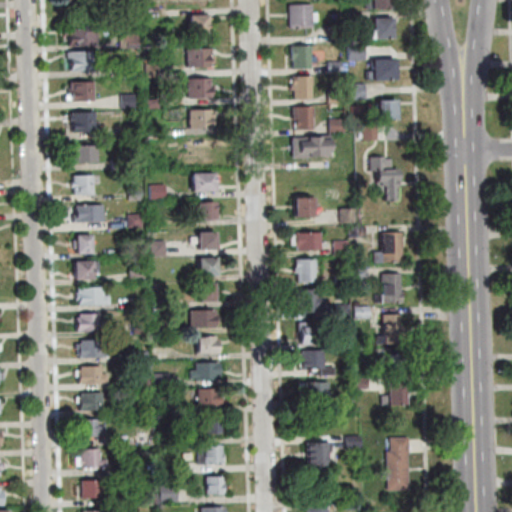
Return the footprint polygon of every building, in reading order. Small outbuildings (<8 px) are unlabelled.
[(373,0),(391,0),(392,10),(374,11),(373,0)] [(291,6),(312,5),(313,28),(291,29),(291,6)] [(209,30),(190,31),(190,12),(208,11),(209,30)] [(363,12),(363,25),(350,26),(349,13),(363,12)] [(392,20),(392,41),(374,42),(373,21),(392,20)] [(71,44),(69,44),(69,41),(65,41),(65,33),(64,33),(63,29),(71,29),(71,26),(97,25),(97,44),(71,45),(71,44)] [(331,28),(345,27),(346,41),(332,42),(331,28)] [(140,48),(120,49),(120,31),(139,30),(140,48)] [(365,44),(366,61),(350,62),(349,45),(365,44)] [(187,65),(187,47),(213,46),(213,64),(187,65)] [(310,69),(293,70),(293,59),(291,60),(291,46),(309,46),(310,69)] [(94,68),(68,69),(65,69),(65,52),(67,52),(67,51),(93,50),(94,68)] [(374,61),(395,60),(395,84),(375,85),(374,61)] [(340,61),(341,72),(328,72),(327,61),(340,61)] [(146,63),(159,62),(160,78),(147,79),(146,63)] [(137,78),(124,79),(124,69),(137,68),(137,78)] [(188,96),(187,76),(212,75),(212,95),(188,96)] [(311,98),(294,99),(293,90),(292,90),(292,76),(310,75),(311,98)] [(66,100),(66,93),(68,93),(68,88),(70,88),(70,80),(94,79),(95,99),(66,100)] [(365,99),(350,100),(349,85),(364,84),(365,99)] [(342,92),(342,103),(327,103),(327,92),(342,92)] [(122,108),(121,93),(135,93),(136,107),(122,108)] [(146,99),(161,98),(161,107),(147,108),(146,99)] [(396,98),(396,119),(379,119),(379,99),(396,98)] [(190,126),(189,107),(212,106),(213,125),(190,126)] [(295,129),(295,119),(292,119),(292,107),(311,106),(312,129),(295,129)] [(72,115),(72,110),(95,110),(95,121),(100,121),(101,129),(96,129),(96,130),(72,131),(72,120),(69,120),(69,115),(72,115)] [(330,133),(329,119),(344,119),(344,132),(330,133)] [(139,140),(125,140),(124,126),(139,125),(139,140)] [(376,140),(363,140),(362,127),(376,126),(376,140)] [(161,138),(149,138),(149,129),(161,129),(161,138)] [(330,155),(293,157),(292,136),(318,136),(318,137),(329,136),(330,155)] [(73,162),(73,153),(76,153),(75,143),(98,143),(99,162),(73,162)] [(113,169),(112,159),(128,158),(128,168),(113,169)] [(373,180),(373,172),(371,172),(370,159),(390,158),(391,167),(397,167),(398,182),(393,183),(394,202),(385,202),(384,183),(379,183),(379,180),(373,180)] [(192,189),(191,170),(214,169),(215,188),(192,189)] [(94,193),(74,194),(74,187),(72,187),(71,181),(74,181),(73,173),(93,173),(94,193)] [(166,198),(150,199),(150,183),(165,183),(166,198)] [(141,200),(128,200),(128,190),(141,189),(141,200)] [(296,216),(295,196),(311,196),(311,215),(296,216)] [(216,215),(197,216),(197,199),(215,198),(216,215)] [(104,220),(73,221),(73,216),(76,216),(75,203),(103,202),(104,220)] [(342,223),(341,209),(353,209),(354,223),(342,223)] [(127,213),(142,212),(143,226),(128,227),(127,213)] [(350,237),(350,227),(365,227),(365,237),(350,237)] [(198,246),(198,229),(216,228),(217,245),(198,246)] [(92,250),(91,250),(91,253),(78,253),(77,251),(76,247),(74,247),(73,238),(76,238),(76,231),(91,231),(92,250)] [(373,264),(373,253),(381,252),(381,232),(402,232),(403,261),(382,262),(382,263),(373,264)] [(320,233),(321,250),(298,250),(298,245),(295,246),(295,234),(320,233)] [(166,254),(151,255),(151,240),(166,240),(166,254)] [(333,241),(347,241),(348,255),(334,256),(333,241)] [(199,254),(217,253),(218,272),(199,273),(199,254)] [(75,277),(74,258),(93,257),(93,260),(100,259),(100,271),(93,272),(93,276),(75,277)] [(315,281),(298,282),(298,273),(296,274),(295,261),(314,260),(315,281)] [(353,278),(352,269),(367,268),(367,278),(353,278)] [(146,280),(130,280),(130,270),(145,269),(146,280)] [(334,271),(348,271),(349,286),(335,286),(334,271)] [(381,275),(400,274),(401,302),(374,303),(374,295),(381,294),(381,275)] [(216,299),(200,299),(199,280),(215,279),(216,299)] [(78,304),(78,299),(76,299),(75,291),(78,291),(78,286),(103,285),(104,294),(110,294),(111,303),(78,304)] [(298,312),(298,290),(316,290),(317,312),(298,312)] [(131,296),(147,296),(147,307),(132,307),(131,296)] [(337,317),(337,305),(349,305),(350,316),(337,317)] [(355,319),(354,308),(369,307),(369,319),(355,319)] [(216,308),(216,313),(218,313),(219,321),(216,322),(216,326),(190,327),(190,309),(216,308)] [(100,320),(107,320),(107,328),(101,328),(101,330),(77,331),(77,318),(80,318),(79,312),(100,311),(100,320)] [(385,344),(384,316),(399,316),(400,327),(402,327),(403,344),(385,344)] [(134,334),(133,322),(148,321),(149,333),(134,334)] [(323,343),(300,344),(299,323),(308,323),(309,326),(316,326),(316,328),(323,327),(323,343)] [(168,334),(157,335),(157,324),(168,324),(168,334)] [(197,353),(196,335),(217,335),(217,338),(219,338),(220,352),(197,353)] [(337,335),(351,335),(352,348),(338,348),(337,335)] [(81,342),(81,338),(102,338),(102,346),(109,346),(109,355),(79,356),(78,349),(76,349),(75,342),(81,342)] [(356,362),(356,349),(368,349),(369,362),(356,362)] [(334,374),(321,374),(321,369),(302,369),(302,351),(323,350),(324,366),(333,366),(334,374)] [(135,361),(134,352),(148,351),(149,361),(135,361)] [(383,354),(403,354),(404,374),(389,375),(388,364),(383,364),(383,354)] [(196,369),(196,361),(220,360),(221,375),(217,375),(217,378),(196,379),(196,377),(190,377),(189,369),(196,369)] [(101,373),(108,372),(108,381),(102,381),(102,383),(79,384),(78,369),(80,368),(80,365),(101,364),(101,373)] [(171,386),(155,387),(154,373),(170,372),(171,386)] [(150,387),(137,387),(137,378),(150,377),(150,387)] [(368,389),(355,389),(355,379),(368,378),(368,389)] [(329,401),(303,402),(303,398),(300,398),(300,383),(328,382),(329,401)] [(406,405),(388,406),(388,405),(382,405),(382,396),(388,396),(387,384),(405,383),(406,405)] [(198,388),(224,387),(224,398),(221,398),(221,406),(199,407),(198,388)] [(103,409),(80,410),(79,394),(81,394),(81,391),(102,390),(103,409)] [(353,394),(353,408),(341,408),(340,394),(353,394)] [(223,432),(205,432),(204,414),(222,413),(223,432)] [(98,435),(80,436),(80,431),(76,431),(76,423),(80,423),(80,418),(97,417),(98,425),(106,425),(106,434),(98,434),(98,435)] [(347,450),(347,437),(361,436),(361,449),(347,450)] [(386,451),(391,451),(391,437),(408,437),(409,453),(407,453),(408,488),(388,489),(386,451)] [(308,466),(307,443),(325,442),(326,465),(324,465),(324,470),(310,471),(310,466),(308,466)] [(223,444),(224,462),(198,463),(198,445),(223,444)] [(81,467),(81,465),(76,465),(76,456),(81,456),(81,448),(100,448),(100,459),(107,459),(108,466),(81,467)] [(185,474),(169,475),(169,463),(184,462),(185,474)] [(207,493),(206,475),(223,474),(224,493),(207,493)] [(82,497),(81,479),(99,478),(100,496),(82,497)] [(178,501),(160,502),(160,485),(178,484),(178,501)] [(359,501),(359,511),(346,511),(346,502),(359,501)] [(304,511),(325,511),(326,503),(304,503),(304,511)]
